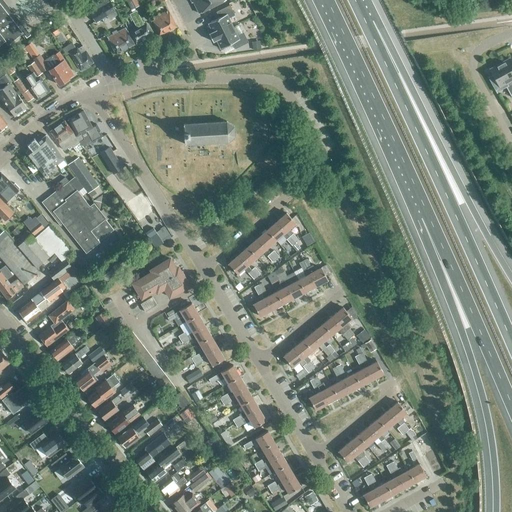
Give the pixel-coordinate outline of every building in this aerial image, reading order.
[(126,0),(131,9),(140,5),(137,0),(126,0)] [(192,0),(199,13),(225,0),(192,0)] [(114,10),(110,1),(90,11),(95,20),(114,10)] [(0,42),(4,40),(8,44),(22,32),(0,5),(0,4),(0,42)] [(209,33),(211,37),(233,26),(228,18),(235,15),(230,5),(216,12),(219,17),(208,23),(212,32),(209,33)] [(129,32),(136,44),(152,36),(146,23),(143,24),(136,10),(129,14),(137,28),(129,32)] [(159,35),(176,27),(168,11),(151,19),(159,35)] [(62,20),(51,28),(56,35),(66,27),(62,20)] [(237,35),(233,26),(211,37),(213,41),(216,40),(220,48),(232,43),(234,49),(248,42),(243,32),(237,35)] [(113,34),(107,37),(116,54),(134,44),(125,27),(117,32),(116,30),(112,32),(113,34)] [(252,41),(253,49),(261,48),(260,40),(252,41)] [(72,43),(63,48),(66,54),(69,52),(80,70),(93,62),(82,45),(78,48),(77,47),(76,48),(72,43)] [(59,52),(44,62),(48,68),(49,70),(59,85),(69,78),(68,78),(73,74),(59,52)] [(40,55),(33,59),(42,72),(48,68),(44,62),(40,55)] [(511,63),(509,58),(500,63),(511,84),(511,63)] [(28,86),(37,100),(50,90),(39,75),(41,73),(33,62),(27,66),(32,73),(26,77),(30,84),(28,86)] [(496,92),(506,86),(511,97),(511,84),(500,63),(490,69),(493,74),(490,76),(488,77),(496,92)] [(4,102),(14,116),(27,107),(16,92),(15,93),(8,83),(9,82),(4,75),(0,77),(0,87),(1,88),(0,88),(0,99),(3,103),(4,102)] [(13,82),(27,102),(33,97),(28,90),(27,90),(19,78),(13,82)] [(83,110),(75,114),(76,115),(68,119),(68,120),(77,135),(76,136),(78,138),(80,141),(84,139),(81,134),(86,131),(92,142),(103,136),(96,123),(91,126),(83,110)] [(73,147),(80,142),(64,120),(50,131),(62,147),(64,150),(72,145),(73,147)] [(234,126),(227,121),(183,124),(185,144),(228,141),(234,136),(234,126)] [(56,171),(59,168),(56,163),(63,158),(46,135),(37,142),(34,139),(27,145),(30,148),(26,152),(44,175),(54,169),(56,171)] [(122,167),(109,147),(100,153),(113,173),(122,167)] [(98,186),(89,172),(78,157),(68,164),(92,198),(102,191),(98,186)] [(12,185),(1,173),(0,173),(0,194),(3,198),(10,192),(12,194),(19,188),(15,183),(12,185)] [(77,189),(78,191),(83,187),(75,176),(69,181),(76,190),(77,189)] [(76,190),(69,181),(57,189),(41,202),(60,224),(62,222),(86,252),(99,242),(99,241),(108,234),(114,229),(106,218),(94,202),(89,206),(78,191),(77,189),(76,190)] [(0,216),(4,221),(13,212),(0,198),(0,216)] [(276,221),(295,242),(298,240),(289,229),(295,223),(286,212),(276,221)] [(29,217),(23,222),(34,235),(48,224),(41,215),(36,218),(35,217),(32,219),(29,217)] [(282,234),(286,239),(292,245),(295,242),(276,221),(267,229),(276,240),(282,234)] [(148,236),(155,248),(171,237),(164,226),(156,232),(156,231),(148,236)] [(266,248),(276,240),(267,229),(257,238),(266,248)] [(36,267),(18,245),(14,242),(14,241),(4,230),(0,233),(0,256),(24,284),(39,271),(36,267)] [(36,267),(49,256),(27,231),(15,241),(14,241),(14,242),(18,245),(36,267)] [(306,245),(311,242),(306,234),(301,237),(306,245)] [(248,246),(257,257),(266,248),(257,238),(248,246)] [(238,254),(247,265),(257,257),(248,246),(238,254)] [(276,259),(279,256),(274,250),(270,253),(276,259)] [(105,280),(130,263),(122,252),(97,269),(105,280)] [(270,253),(267,256),(273,262),(276,259),(270,253)] [(244,268),(248,273),(253,279),(257,276),(251,270),(247,265),(238,254),(228,263),(237,274),(244,268)] [(52,282),(72,267),(65,258),(48,272),(53,279),(51,280),(52,282)] [(170,258),(150,270),(152,272),(133,283),(139,294),(141,292),(144,296),(155,289),(157,292),(164,288),(170,297),(189,285),(183,275),(181,276),(170,258)] [(298,279),(305,292),(316,286),(309,273),(306,268),(302,260),(299,262),(303,270),(295,274),(298,279)] [(309,273),(316,286),(327,279),(325,275),(330,272),(326,264),(309,273)] [(0,268),(0,287),(8,281),(6,279),(13,274),(5,265),(0,268)] [(257,276),(260,273),(254,267),(251,270),(257,276)] [(46,303),(49,301),(62,291),(60,287),(63,285),(61,282),(72,274),(69,270),(31,298),(32,300),(18,311),(27,322),(48,306),(46,303)] [(284,280),(294,298),(305,292),(298,279),(293,282),(290,277),(288,278),(284,280)] [(8,281),(0,287),(0,289),(7,299),(16,292),(16,291),(23,286),(17,278),(10,284),(8,281)] [(276,291),(282,304),(294,298),(284,280),(280,282),(279,282),(282,288),(276,291)] [(261,300),(253,304),(260,316),(271,310),(264,297),(261,292),(257,285),(254,287),(258,294),(257,294),(261,300)] [(264,297),(271,310),(282,304),(276,291),(264,297)] [(145,312),(157,304),(152,297),(140,304),(145,312)] [(50,325),(38,335),(47,346),(68,329),(61,319),(74,309),(67,300),(48,315),(55,323),(51,326),(50,325)] [(179,310),(183,315),(186,321),(198,314),(191,303),(179,310)] [(343,307),(333,315),(342,326),(345,330),(348,327),(349,326),(346,322),(352,318),(343,307)] [(177,319),(183,315),(179,310),(167,317),(169,321),(176,317),(177,319)] [(102,327),(110,321),(102,312),(95,318),(102,327)] [(190,328),(185,331),(178,336),(180,339),(205,325),(198,314),(186,321),(190,328)] [(341,333),(342,333),(345,330),(342,326),(333,315),(323,323),(332,334),(338,329),(341,333)] [(313,331),(322,342),(332,334),(323,323),(313,331)] [(199,343),(211,336),(205,325),(180,339),(182,343),(190,339),(195,336),(199,343)] [(345,330),(350,337),(354,334),(348,327),(345,330)] [(77,330),(71,335),(74,339),(82,334),(78,329),(77,330)] [(123,337),(126,342),(135,335),(131,330),(123,337)] [(345,330),(342,333),(347,339),(350,337),(345,330)] [(313,331),(303,339),(312,350),(318,345),(322,350),(322,349),(328,356),(331,353),(326,346),(322,342),(313,331)] [(74,339),(71,335),(51,350),(58,359),(73,347),(71,345),(76,341),(74,339)] [(126,342),(130,346),(139,340),(135,335),(126,342)] [(211,336),(199,343),(206,354),(218,347),(211,336)] [(302,358),(306,363),(309,360),(310,360),(306,355),(312,350),(303,339),(293,348),(302,358)] [(370,352),(375,349),(370,339),(365,342),(370,352)] [(130,346),(134,351),(142,344),(139,340),(130,346)] [(134,351),(137,356),(146,349),(142,344),(134,351)] [(329,344),(326,346),(331,353),(334,350),(329,344)] [(85,345),(81,348),(75,353),(61,364),(68,373),(82,362),(79,358),(89,350),(85,345)] [(93,362),(105,353),(100,346),(88,356),(93,362)] [(218,347),(206,354),(212,365),(224,358),(218,347)] [(365,367),(371,379),(383,373),(376,361),(369,365),(366,359),(359,347),(356,349),(356,351),(362,361),(365,367)] [(293,348),(283,356),(292,367),(298,361),(302,366),(303,366),(304,368),(308,372),(311,369),(306,363),(302,358),(293,348)] [(137,356),(141,361),(150,354),(146,349),(137,356)] [(1,351),(0,352),(0,369),(9,363),(8,361),(9,360),(7,357),(5,357),(1,351)] [(353,352),(355,356),(354,356),(358,363),(362,361),(356,351),(353,352)] [(193,361),(200,357),(198,353),(191,357),(193,361)] [(82,375),(75,380),(78,383),(78,386),(80,389),(82,389),(83,390),(97,379),(93,374),(109,361),(104,354),(94,362),(80,373),(82,375)] [(141,361),(145,365),(153,359),(150,354),(141,361)] [(200,357),(193,361),(195,365),(203,361),(200,357)] [(145,365),(148,370),(157,363),(153,359),(145,365)] [(311,369),(315,366),(309,360),(306,363),(311,369)] [(148,370),(152,375),(161,368),(157,363),(148,370)] [(219,381),(224,377),(228,383),(239,376),(233,364),(208,379),(211,383),(218,378),(219,381)] [(354,373),(360,385),(371,379),(365,367),(354,373)] [(152,375),(156,380),(164,373),(161,368),(152,375)] [(189,383),(202,374),(199,368),(185,377),(189,383)] [(308,372),(304,368),(296,374),(300,379),(308,372)] [(116,390),(113,386),(119,381),(113,373),(94,388),(96,391),(87,397),(94,406),(108,396),(116,390)] [(156,380),(159,384),(168,378),(164,373),(156,380)] [(342,379),(349,391),(360,385),(354,373),(342,379)] [(239,376),(228,383),(234,394),(246,387),(239,376)] [(159,384),(163,389),(172,382),(168,378),(159,384)] [(331,385),(338,397),(349,391),(342,379),(331,385)] [(0,397),(14,387),(9,381),(3,385),(2,384),(0,386),(0,397)] [(131,382),(120,391),(126,399),(137,390),(131,382)] [(175,387),(172,382),(163,389),(167,394),(175,387)] [(320,391),(327,403),(338,397),(331,385),(325,388),(322,382),(321,383),(317,386),(320,391)] [(11,392),(1,400),(12,414),(22,406),(20,404),(33,394),(32,393),(33,391),(31,388),(28,388),(25,384),(12,394),(11,392)] [(246,387),(234,394),(240,405),(252,397),(246,387)] [(197,390),(190,394),(195,402),(202,397),(197,390)] [(327,403),(320,391),(309,397),(315,409),(327,403)] [(121,399),(118,395),(111,400),(97,410),(104,419),(118,409),(115,404),(121,399)] [(229,397),(222,401),(224,405),(231,400),(229,397)] [(240,415),(242,419),(247,416),(259,408),(252,397),(240,405),(244,410),(239,413),(240,415)] [(396,420),(400,425),(405,431),(409,429),(403,422),(404,421),(401,416),(406,412),(397,401),(387,409),(396,420)] [(114,432),(126,424),(139,413),(132,404),(119,415),(108,424),(114,432)] [(195,415),(189,407),(180,413),(186,422),(195,415)] [(242,419),(244,422),(249,430),(266,420),(259,408),(247,416),(242,419)] [(39,409),(23,422),(32,433),(48,421),(39,409)] [(377,418),(386,428),(396,420),(387,409),(377,418)] [(242,419),(240,415),(232,419),(235,423),(242,419)] [(138,435),(145,430),(144,429),(146,427),(145,426),(147,425),(142,418),(133,424),(133,425),(131,426),(118,436),(125,446),(139,436),(138,435)] [(149,435),(162,425),(157,418),(146,427),(144,429),(145,430),(149,435)] [(380,434),(386,428),(377,418),(368,426),(386,448),(389,445),(380,434)] [(235,423),(237,427),(244,422),(242,419),(235,423)] [(405,431),(400,425),(397,428),(402,434),(405,431)] [(358,434),(367,445),(373,439),(382,450),(386,448),(368,426),(358,434)] [(416,438),(410,428),(405,432),(412,442),(416,438)] [(262,449),(274,442),(267,430),(255,437),(262,449)] [(44,433),(30,444),(34,450),(41,445),(49,456),(65,444),(56,432),(48,439),(44,433)] [(152,457),(171,442),(163,432),(144,447),(148,452),(136,460),(143,469),(154,460),(152,457)] [(348,442),(366,464),(369,461),(360,450),(367,445),(358,434),(348,442)] [(395,449),(400,446),(394,439),(389,442),(395,449)] [(253,444),(250,440),(243,445),(245,449),(253,444)] [(163,467),(170,462),(189,447),(184,441),(176,447),(157,461),(159,463),(148,472),(155,482),(167,472),(163,467)] [(263,463),(269,459),(280,452),(274,442),(262,449),(257,452),(261,459),(263,463)] [(354,456),(357,460),(363,467),(366,464),(348,442),(338,450),(347,461),(354,456)] [(280,452),(269,459),(263,463),(256,467),(258,471),(266,466),(266,467),(271,463),(275,470),(287,463),(280,452)] [(65,453),(51,463),(56,469),(58,467),(67,478),(83,465),(74,454),(69,457),(65,453)] [(177,471),(186,463),(183,458),(173,466),(177,471)] [(389,463),(403,488),(414,482),(408,469),(402,472),(399,467),(397,468),(393,461),(389,463)] [(287,463),(275,470),(282,481),(294,474),(287,463)] [(385,482),(392,494),(403,488),(389,463),(386,465),(393,478),(385,482)] [(408,469),(414,482),(426,475),(419,463),(415,465),(408,469)] [(200,466),(188,475),(193,482),(205,472),(200,466)] [(0,499),(15,488),(6,476),(10,473),(6,467),(0,472),(0,499)] [(172,477),(171,477),(159,487),(165,494),(166,493),(168,496),(187,481),(183,476),(180,478),(176,472),(171,476),(172,477)] [(209,479),(205,473),(190,485),(194,491),(209,479)] [(276,484),(269,489),(271,493),(279,488),(279,489),(284,486),(288,493),(300,486),(294,474),(282,481),(276,484)] [(381,500),(374,488),(371,482),(367,475),(363,477),(370,490),(363,494),(369,506),(381,500)] [(88,477),(72,490),(79,499),(81,498),(96,487),(88,477)] [(276,484),(274,481),(267,485),(269,489),(276,484)] [(229,482),(223,486),(231,497),(237,492),(229,482)] [(374,488),(381,500),(392,494),(385,482),(374,488)] [(96,487),(81,498),(88,507),(82,511),(91,511),(95,509),(92,504),(104,495),(97,485),(96,487)] [(19,500),(6,510),(8,511),(22,511),(30,507),(23,498),(28,493),(25,488),(15,496),(19,500)] [(314,496),(311,492),(305,495),(308,500),(314,496)] [(192,493),(190,494),(185,498),(182,494),(172,503),(178,511),(186,511),(199,502),(192,493)] [(57,495),(51,500),(55,506),(62,501),(57,495)] [(275,510),(287,503),(283,496),(271,503),(275,510)] [(212,511),(217,509),(209,499),(191,511),(212,511)] [(223,511),(225,511),(228,509),(224,503),(217,509),(212,511),(223,511)]
